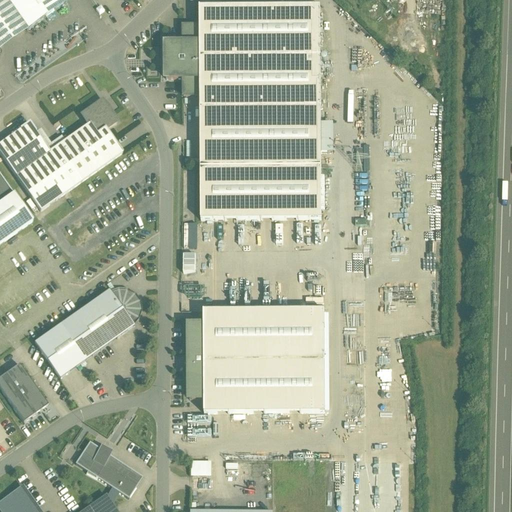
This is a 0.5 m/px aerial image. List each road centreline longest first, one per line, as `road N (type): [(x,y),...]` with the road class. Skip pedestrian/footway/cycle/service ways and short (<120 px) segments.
road 1 (motorway): [(511,147),(501,511)]
road 2 (residential): [(108,52),(165,148),(163,400)]
road 3 (residential): [(163,400),(84,415),(0,470)]
road 4 (residential): [(108,52),(48,76),(0,111)]
